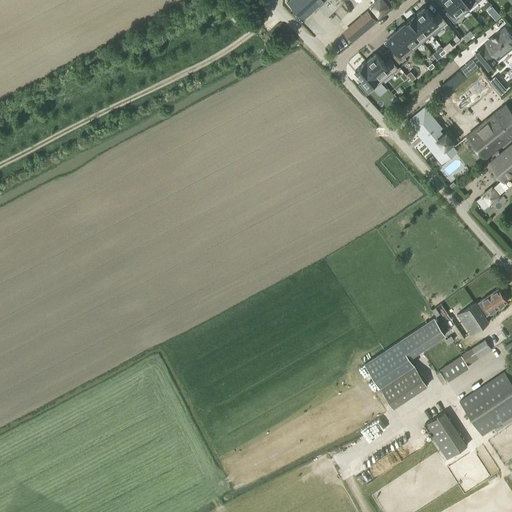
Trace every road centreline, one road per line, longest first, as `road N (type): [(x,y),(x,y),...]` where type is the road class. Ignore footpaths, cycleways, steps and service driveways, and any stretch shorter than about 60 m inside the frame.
road 1 (track): [(279,9),(220,57),(0,165)]
road 2 (residential): [(511,268),(333,66)]
road 3 (unknown): [(511,366),(497,359),(344,461)]
